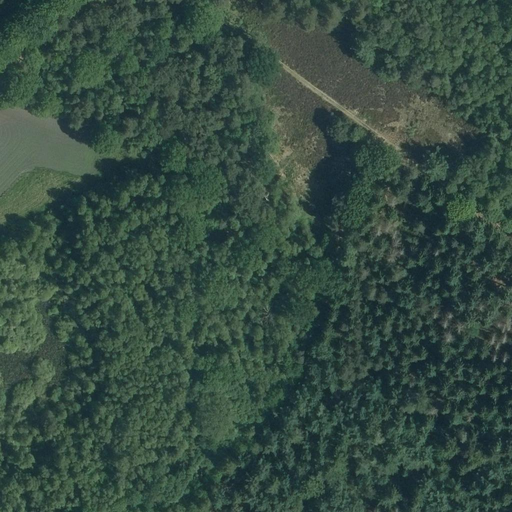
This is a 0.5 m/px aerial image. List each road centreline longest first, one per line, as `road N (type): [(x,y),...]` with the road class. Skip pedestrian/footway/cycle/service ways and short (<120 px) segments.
road 1 (track): [(200,511),(257,455),(315,349),(365,127)]
road 2 (track): [(511,235),(189,0)]
road 3 (track): [(299,382),(511,425)]
